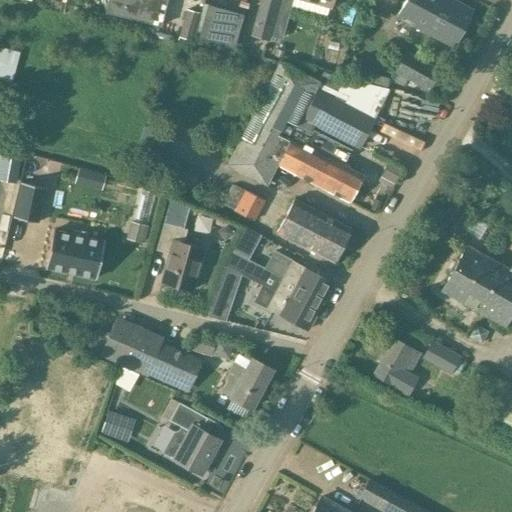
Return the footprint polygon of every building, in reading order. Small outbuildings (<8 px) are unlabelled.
[(161,26),(166,0),(108,0),(105,12),(161,26)] [(270,39),(280,0),(310,0),(331,5),(332,0),(261,0),(252,35),(270,39)] [(365,0),(361,12),(387,22),(395,0),(365,0)] [(452,0),(403,0),(394,18),(452,48),(471,10),(452,0)] [(209,5),(201,39),(236,48),(245,13),(209,5)] [(187,10),(179,36),(190,40),(198,13),(187,10)] [(0,103),(7,106),(20,55),(0,49),(0,103)] [(428,92),(439,72),(406,54),(395,73),(428,92)] [(266,183),(276,164),(347,200),(360,175),(341,166),(349,150),(296,124),(299,119),(357,149),(378,108),(338,88),(331,100),(315,91),(318,85),(277,65),(227,162),(266,183)] [(240,86),(237,97),(250,101),(253,91),(240,86)] [(144,125),(140,141),(158,146),(162,130),(144,125)] [(19,160),(1,157),(0,159),(0,179),(16,182),(19,160)] [(389,161),(380,177),(394,184),(403,168),(389,161)] [(78,168),(74,182),(84,185),(88,170),(78,168)] [(14,217),(38,222),(45,187),(21,182),(14,217)] [(254,221),(265,200),(232,183),(222,204),(254,221)] [(333,261),(350,227),(293,197),(276,231),(333,261)] [(147,226),(133,222),(131,222),(127,238),(142,242),(147,226)] [(169,254),(162,282),(192,290),(203,249),(183,243),(187,229),(163,223),(156,250),(169,254)] [(228,224),(219,231),(226,240),(235,233),(228,224)] [(104,241),(85,236),(86,232),(73,229),(72,234),(53,230),(45,267),(96,278),(104,241)] [(504,324),(511,309),(511,263),(508,271),(465,246),(441,289),(504,324)] [(293,262),(282,283),(278,280),(280,276),(234,251),(228,264),(264,284),(262,288),(271,292),(264,305),(307,329),(332,283),(293,262)] [(186,385),(198,360),(161,342),(115,324),(99,355),(146,375),(149,369),(186,385)] [(475,325),(468,337),(480,344),(487,331),(475,325)] [(193,332),(188,350),(211,357),(217,339),(193,332)] [(373,374),(407,393),(416,378),(405,372),(409,366),(411,368),(420,352),(394,338),(373,374)] [(458,357),(432,342),(424,356),(450,371),(458,357)] [(240,352),(220,391),(250,408),(271,369),(240,352)] [(511,392),(494,431),(511,439),(511,392)] [(201,429),(208,417),(180,402),(171,419),(182,425),(180,428),(176,429),(163,453),(201,473),(219,439),(201,429)] [(107,415),(102,431),(121,438),(126,421),(107,415)] [(371,479),(361,498),(378,507),(388,489),(371,479)] [(134,511),(175,511),(178,507),(147,490),(134,511)] [(312,511),(348,511),(321,496),(312,511)]
